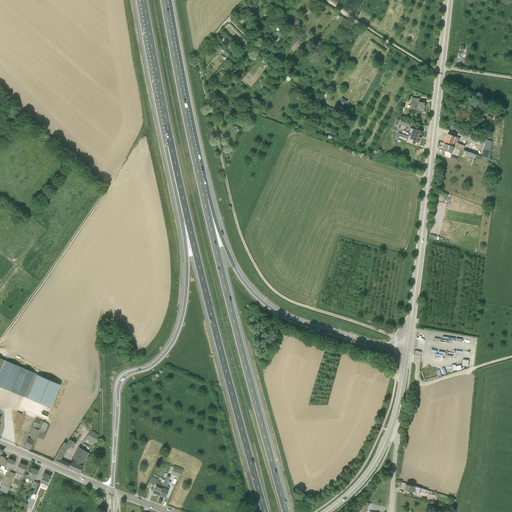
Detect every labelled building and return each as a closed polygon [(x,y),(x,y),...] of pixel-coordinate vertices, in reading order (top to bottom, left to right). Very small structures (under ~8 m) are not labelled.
[(276,41),(283,34),(277,28),(270,35),(276,41)] [(461,43),(457,65),(464,67),(468,44),(461,43)] [(345,106),(348,100),(341,97),(339,103),(345,106)] [(425,103),(419,102),(420,98),(413,98),(412,104),(411,109),(418,110),(424,111),(425,103)] [(2,120),(5,123),(6,123),(8,125),(11,122),(5,116),(2,120)] [(417,130),(410,128),(408,135),(411,136),(410,139),(413,140),(413,141),(419,143),(420,139),(421,139),(422,136),(421,136),(423,131),(417,129),(417,130)] [(407,142),(408,137),(398,132),(396,138),(407,142)] [(456,137),(452,136),(448,134),(444,143),(454,147),(463,150),(465,146),(457,143),(458,142),(455,141),(456,137)] [(490,160),(492,143),(486,141),(481,157),(490,160)] [(444,144),(443,148),(443,149),(443,150),(452,153),(454,149),(454,147),(444,143),(444,144)] [(11,391),(24,369),(0,358),(0,386),(10,390),(11,391)] [(11,391),(24,396),(34,373),(24,369),(11,391)] [(51,407),(60,384),(37,375),(27,398),(51,407)] [(14,422),(21,425),(25,414),(18,411),(14,422)] [(30,439),(27,438),(24,446),(30,448),(34,440),(36,435),(43,439),(46,433),(44,432),(48,424),(35,418),(32,427),(31,427),(28,434),(31,435),(30,439)] [(93,444),(99,435),(91,430),(85,439),(93,444)] [(77,433),(74,431),(74,432),(69,439),(69,438),(66,443),(64,442),(53,461),(61,465),(63,461),(60,460),(69,445),(73,448),(76,443),(71,440),(76,433),(77,433)] [(80,473),(80,472),(83,466),(82,465),(88,453),(78,447),(72,460),(72,461),(71,463),(68,468),(80,473)] [(4,467),(4,469),(3,470),(7,472),(0,487),(0,490),(4,492),(12,472),(10,471),(11,468),(12,468),(15,461),(8,458),(8,459),(5,458),(1,465),(4,467)] [(26,466),(19,463),(16,470),(15,473),(22,475),(23,473),(26,466)] [(34,479),(35,479),(38,471),(31,468),(28,475),(26,475),(25,478),(33,481),(31,487),(34,488),(34,489),(37,482),(33,481),(34,479)] [(15,474),(12,472),(4,492),(6,493),(7,488),(9,489),(15,474)] [(44,473),(41,480),(40,483),(46,485),(48,482),(50,476),(44,473)] [(153,493),(159,495),(167,476),(164,475),(159,486),(156,485),(153,493)] [(167,476),(159,495),(165,498),(168,490),(167,489),(168,486),(167,486),(170,477),(167,476)] [(34,489),(34,488),(32,493),(35,495),(40,484),(37,482),(34,489)] [(427,490),(414,486),(406,484),(405,490),(413,492),(419,493),(419,492),(426,494),(427,490)] [(30,498),(28,502),(27,507),(32,509),(35,500),(30,498)]
